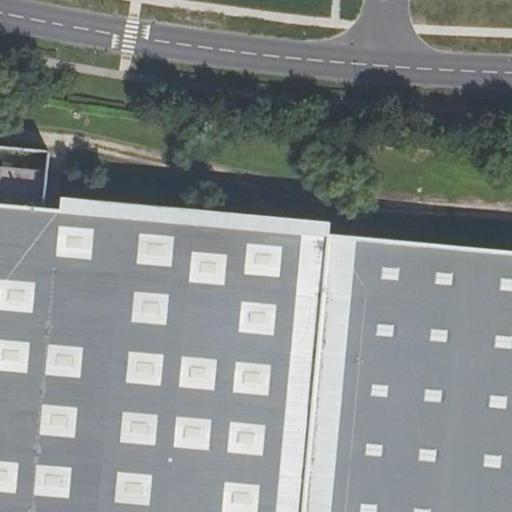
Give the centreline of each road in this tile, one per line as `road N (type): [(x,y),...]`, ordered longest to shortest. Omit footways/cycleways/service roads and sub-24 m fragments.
road 1 (track): [(511,218),(386,206),(66,139),(0,135)]
road 2 (residential): [(0,14),(298,60),(511,74)]
